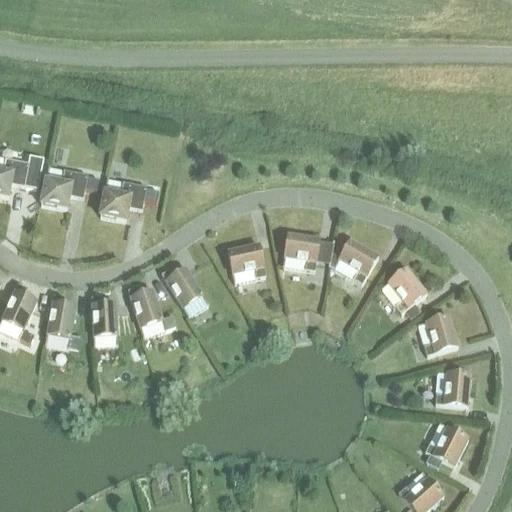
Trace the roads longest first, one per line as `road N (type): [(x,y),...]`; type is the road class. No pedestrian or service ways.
road 1 (unclassified): [(0,256),(36,277),(95,284),(127,274),(215,217),(272,199),(341,204),(425,235),(483,289),(506,348),(503,440),(476,511)]
road 2 (unclassified): [(511,59),(119,58),(0,48)]
